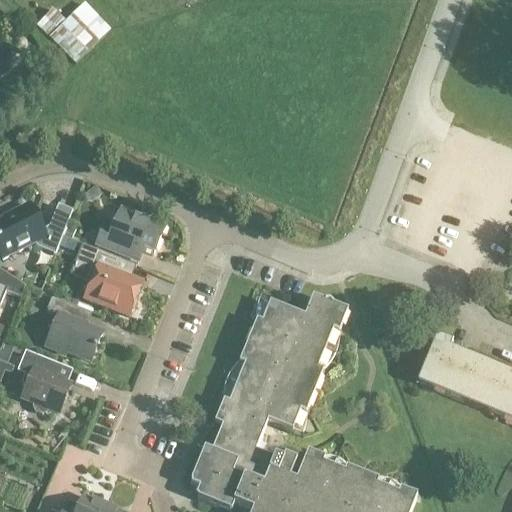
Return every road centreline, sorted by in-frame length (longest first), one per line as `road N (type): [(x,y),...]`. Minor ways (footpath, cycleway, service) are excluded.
road 1 (residential): [(208,220),(305,262),(327,263),(352,250),(449,0)]
road 2 (residential): [(151,467),(137,462),(129,445),(131,422),(208,220)]
road 3 (residential): [(0,186),(37,169),(84,167),(208,220)]
